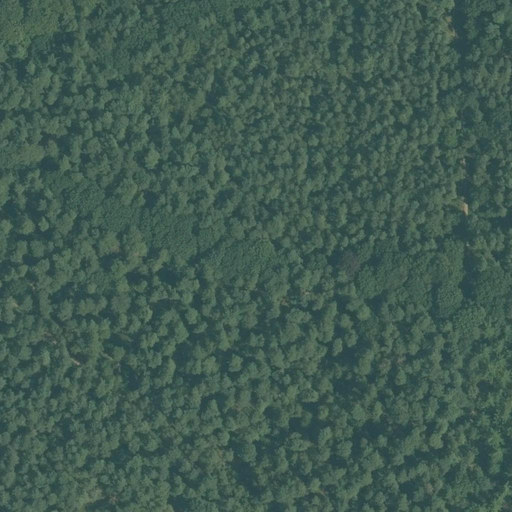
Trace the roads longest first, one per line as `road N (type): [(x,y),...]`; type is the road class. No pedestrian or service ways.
road 1 (track): [(468,322),(384,275),(350,278),(199,253),(0,163)]
road 2 (unknown): [(0,288),(244,511)]
road 3 (track): [(460,0),(468,322)]
road 4 (track): [(468,322),(471,448)]
